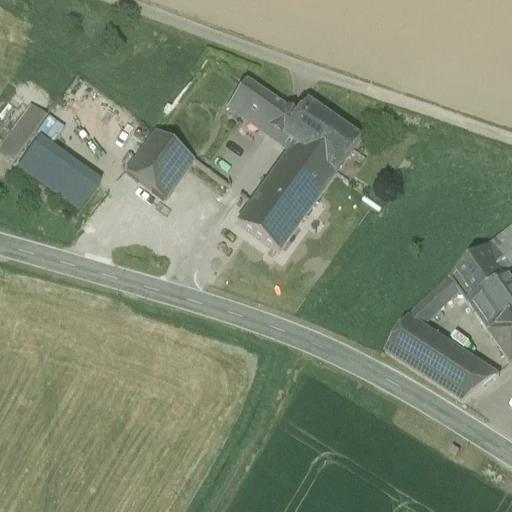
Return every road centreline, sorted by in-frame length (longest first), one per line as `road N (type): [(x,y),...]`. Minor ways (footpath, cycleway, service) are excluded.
road 1 (tertiary): [(511,459),(376,376),(292,337),(0,247)]
road 2 (unclassified): [(511,144),(101,0)]
